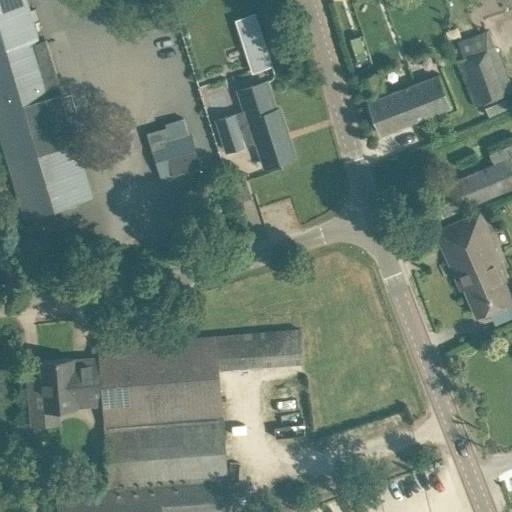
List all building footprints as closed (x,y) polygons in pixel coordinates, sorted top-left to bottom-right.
[(26,0),(0,0),(0,134),(25,218),(85,199),(85,198),(92,195),(45,40),(39,42),(26,0)] [(255,12),(235,19),(252,73),(272,66),(255,12)] [(474,105),(511,92),(506,75),(498,53),(489,29),(458,40),(464,56),(457,58),(474,105)] [(360,35),(350,38),(357,61),(367,58),(360,35)] [(366,96),(383,88),(377,71),(360,79),(366,96)] [(380,133),(451,106),(439,74),(368,102),(380,133)] [(217,118),(221,132),(228,151),(244,145),(244,144),(257,140),(265,165),(294,156),(279,108),(278,107),(276,107),(267,80),(238,89),(244,110),(232,114),(217,118)] [(165,127),(148,132),(160,178),(174,174),(200,167),(191,134),(190,132),(169,138),(165,127)] [(511,159),(511,157),(511,156),(511,143),(490,153),(494,164),(431,191),(441,215),(494,193),(511,185),(511,159)] [(511,299),(497,266),(501,264),(478,213),(436,231),(461,288),(465,286),(477,315),(511,299)] [(242,333),(99,344),(100,357),(104,403),(221,394),(219,367),(244,366),(242,333)] [(73,358),(40,360),(42,377),(42,380),(44,410),(60,409),(77,408),(77,405),(104,403),(100,357),(73,359),(73,358)] [(110,486),(57,490),(58,511),(230,511),(221,394),(104,403),(110,486)]
